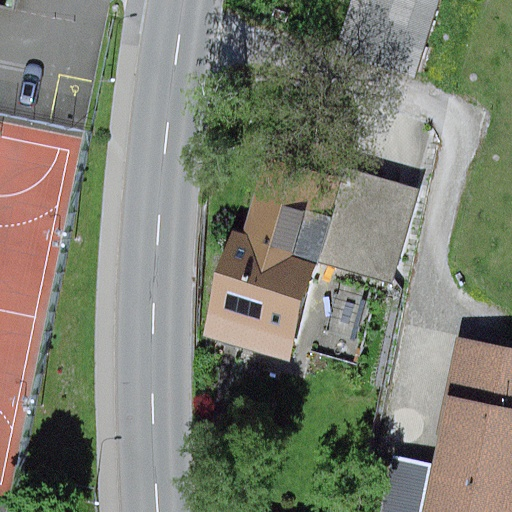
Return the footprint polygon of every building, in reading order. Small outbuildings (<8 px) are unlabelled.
[(0,91),(74,90),(71,0),(34,0),(2,1),(3,17),(0,17),(0,91)] [(352,0),(336,53),(417,78),(441,0),(352,0)] [(248,239),(232,235),(202,340),(293,366),(321,265),(348,171),(353,151),(306,138),(297,169),(270,162),(248,239)] [(419,191),(348,171),(321,265),(392,285),(419,191)] [(511,350),(461,340),(449,397),(511,410),(511,350)] [(511,511),(511,410),(449,397),(425,511),(511,511)]
